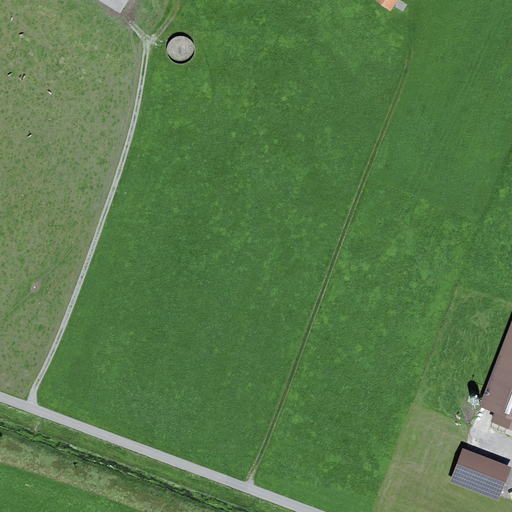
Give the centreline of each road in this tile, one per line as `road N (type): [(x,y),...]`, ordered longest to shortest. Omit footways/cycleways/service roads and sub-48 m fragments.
road 1 (track): [(410,8),(405,80),(247,488)]
road 2 (track): [(123,15),(146,43),(137,109),(107,211),(28,406)]
road 3 (track): [(311,511),(0,396)]
